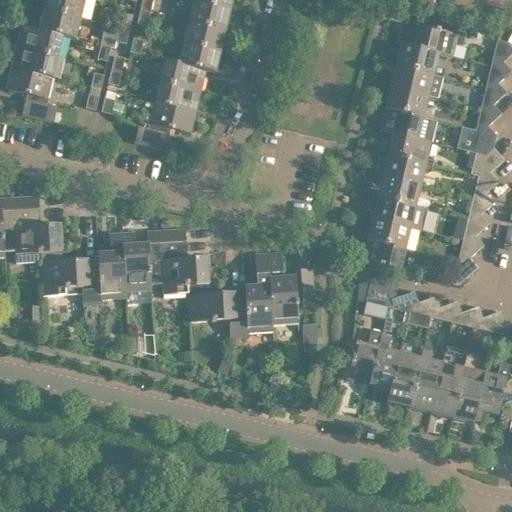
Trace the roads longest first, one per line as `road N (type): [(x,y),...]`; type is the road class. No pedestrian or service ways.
road 1 (tertiary): [(489,494),(413,465),(0,367)]
road 2 (residential): [(191,202),(234,155),(279,0)]
road 3 (residential): [(191,202),(0,156)]
